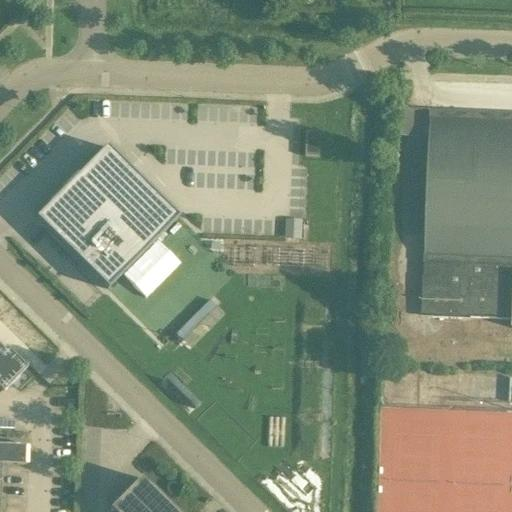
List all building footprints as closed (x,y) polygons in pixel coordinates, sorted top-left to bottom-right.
[(511,320),(511,329),(511,114),(429,111),(423,264),(439,265),(438,279),(422,278),(421,312),(427,318),(460,319),(461,312),(470,313),(470,318),(511,320)] [(303,157),(318,158),(319,133),(304,132),(303,157)] [(106,148),(35,220),(107,291),(178,219),(106,148)] [(166,343),(188,320),(153,286),(130,309),(166,343)] [(211,300),(176,334),(190,348),(225,315),(211,300)] [(0,347),(0,389),(3,392),(11,384),(23,372),(24,371),(27,368),(5,347),(2,349),(0,347)] [(109,511),(108,511),(173,511),(140,480),(109,511)]
